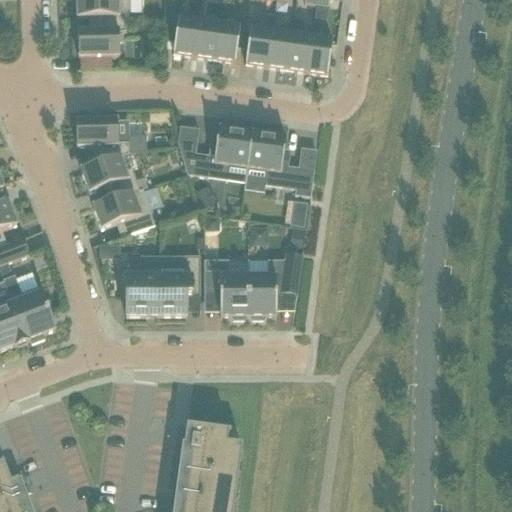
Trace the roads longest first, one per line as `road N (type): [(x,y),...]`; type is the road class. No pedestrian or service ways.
road 1 (tertiary): [(474,0),(435,244),(423,511)]
road 2 (residential): [(368,0),(358,85),(342,109),(327,115),(174,96),(17,99)]
road 3 (residential): [(100,355),(17,99)]
road 4 (residential): [(100,355),(285,359)]
